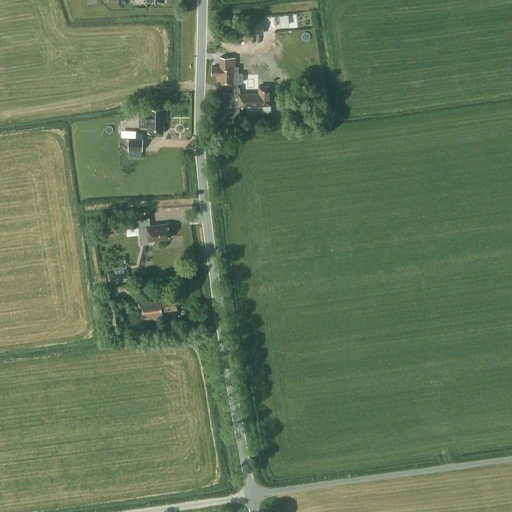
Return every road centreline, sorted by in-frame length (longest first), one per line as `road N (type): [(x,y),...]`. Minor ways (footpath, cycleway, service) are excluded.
road 1 (unclassified): [(250,494),(199,186),(202,0)]
road 2 (unclassified): [(250,494),(511,458)]
